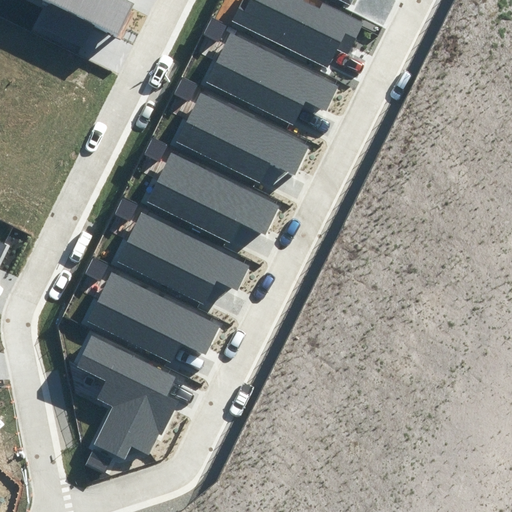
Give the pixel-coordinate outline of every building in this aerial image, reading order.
[(133,6),(122,0),(44,0),(47,1),(34,27),(78,50),(92,24),(117,37),(133,6)] [(242,0),(232,23),(330,69),(340,49),(349,53),(364,22),(323,3),(320,10),(299,0),(242,0)] [(340,0),(360,10),(365,0),(340,0)] [(338,87),(232,34),(208,81),(295,124),(306,102),(326,112),(338,87)] [(306,145),(199,92),(175,140),(262,183),(273,161),(293,170),(306,145)] [(280,206),(173,153),(149,201),(236,244),(247,221),(267,231),(280,206)] [(249,264),(142,211),(118,259),(205,302),(216,280),(236,290),(249,264)] [(217,325),(110,272),(86,320),(173,363),(185,340),(205,350),(217,325)] [(173,376),(93,338),(80,366),(108,379),(99,398),(113,405),(93,445),(125,461),(131,447),(152,457),(180,399),(165,392),(173,376)]
